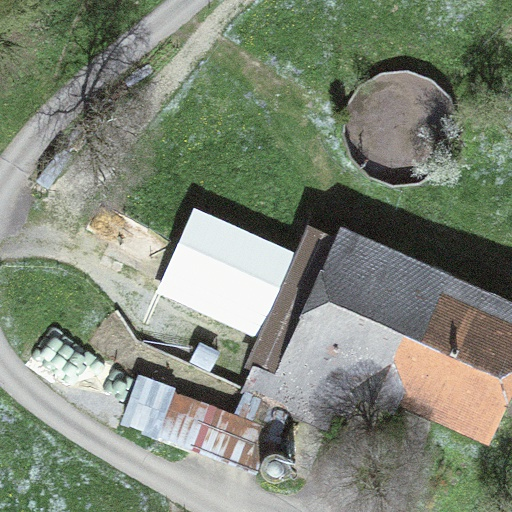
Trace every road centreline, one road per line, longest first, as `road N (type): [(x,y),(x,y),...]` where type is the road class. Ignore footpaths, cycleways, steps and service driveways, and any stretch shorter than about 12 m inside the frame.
road 1 (track): [(191,0),(53,114),(0,187)]
road 2 (track): [(0,362),(65,419),(211,511)]
